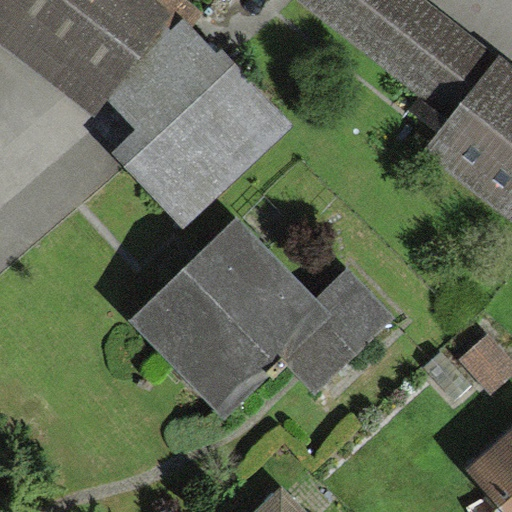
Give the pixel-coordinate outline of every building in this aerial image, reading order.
[(204,14),(187,0),(0,0),(0,43),(93,118),(108,100),(177,14),(193,27),(204,14)] [(511,220),(511,65),(428,0),(300,0),(450,117),(422,152),(511,222),(511,220)] [(193,27),(177,14),(108,100),(136,130),(111,153),(183,228),(294,123),(221,50),(217,52),(193,27)] [(316,298),(236,216),(129,320),(226,419),(276,370),(283,363),(314,395),(396,315),(349,266),(316,298)] [(511,511),(511,428),(466,469),(503,511),(511,511)] [(305,511),(282,487),(255,511),(305,511)]
